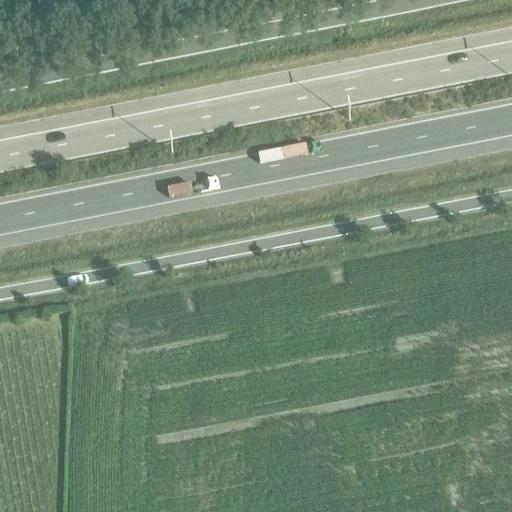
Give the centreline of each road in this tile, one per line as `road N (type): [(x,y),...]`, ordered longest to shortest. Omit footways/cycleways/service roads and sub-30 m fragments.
road 1 (motorway): [(0,220),(511,120)]
road 2 (motorway): [(511,57),(0,156)]
road 3 (unclassified): [(511,195),(0,291)]
road 4 (tertiary): [(455,0),(0,89)]
